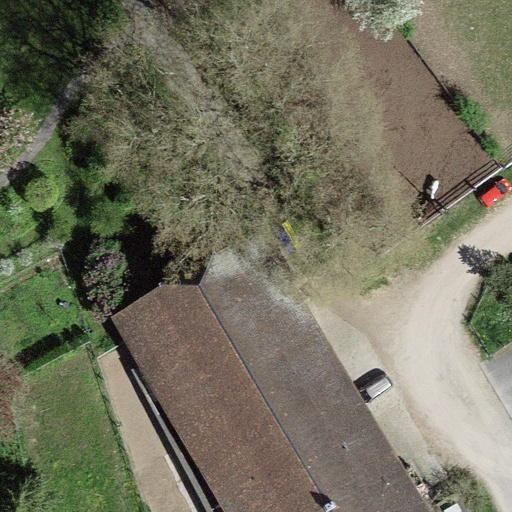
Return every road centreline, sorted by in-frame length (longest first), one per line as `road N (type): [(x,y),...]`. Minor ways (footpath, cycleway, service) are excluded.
road 1 (track): [(137,0),(332,298),(359,315),(433,332)]
road 2 (track): [(511,226),(448,286),(433,332),(443,367),(511,486)]
